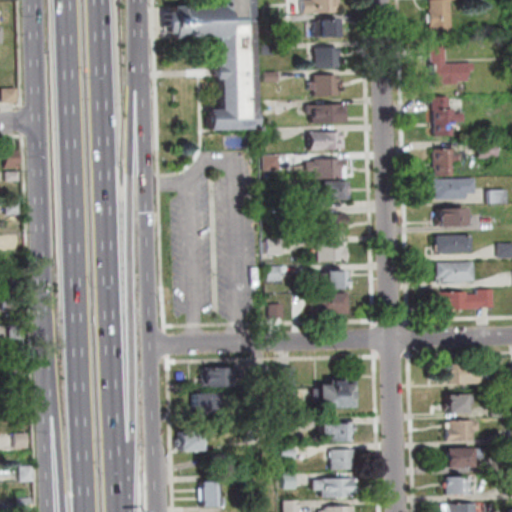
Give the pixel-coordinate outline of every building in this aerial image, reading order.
[(256,129),(251,0),(214,0),(215,3),(169,5),(170,11),(164,11),(164,31),(170,31),(171,37),(216,35),(217,42),(213,43),(214,78),(218,78),(219,107),(206,108),(207,131),(256,129)] [(335,0),(336,12),(299,14),(299,0),(335,0)] [(429,34),(428,0),(449,0),(450,34),(429,34)] [(259,17),(273,17),(273,33),(259,33),(259,17)] [(305,18),(335,17),(336,35),(306,37),(305,18)] [(259,42),(273,42),(273,54),(259,54),(259,42)] [(471,62),(471,71),(465,71),(466,81),(455,81),(455,84),(440,84),(440,87),(431,87),(431,71),(428,71),(428,45),(443,44),(443,62),(471,62)] [(313,50),(337,49),(338,67),(314,68),(313,50)] [(263,72),(277,72),(276,82),(262,82),(263,72)] [(312,75),(335,75),(336,96),(313,97),(312,75)] [(0,87),(0,102),(15,102),(15,87),(0,87)] [(447,109),(432,110),(430,110),(430,96),(447,96),(447,109)] [(261,102),(275,102),(275,113),(262,114),(261,102)] [(344,102),(344,121),(312,121),(312,102),(344,102)] [(452,109),(452,113),(462,113),(462,123),(450,123),(450,135),(432,136),(432,110),(447,109),(452,109)] [(264,126),(278,126),(279,140),(265,140),(264,126)] [(307,132),(339,131),(339,150),(308,151),(307,132)] [(477,159),(477,141),(496,140),(496,158),(477,159)] [(452,149),(452,154),(459,153),(459,162),(450,163),(450,175),(432,176),(431,149),(452,149)] [(4,168),(3,152),(17,151),(18,168),(4,168)] [(262,155),(278,155),(279,170),(262,171),(262,155)] [(309,159),(340,158),(341,177),(310,178),(309,159)] [(4,172),(18,171),(18,181),(5,181),(4,172)] [(473,191),(473,193),(465,193),(465,199),(434,200),(433,192),(431,192),(431,179),(473,178),(473,191)] [(320,181),(345,181),(346,200),(321,200),(320,181)] [(505,204),(485,204),(485,190),(504,189),(505,204)] [(264,194),(278,194),(278,209),(265,209),(264,194)] [(18,202),(18,214),(5,215),(5,202),(18,202)] [(464,225),(434,225),(434,221),(436,221),(436,208),(464,207),(464,225)] [(319,214),(342,213),(343,233),(320,234),(319,214)] [(6,249),(6,235),(20,234),(20,248),(6,249)] [(469,252),(435,253),(435,235),(469,234),(469,252)] [(266,240),(281,240),(281,255),(266,255),(266,240)] [(511,258),(497,258),(496,243),(511,243),(511,258)] [(316,244),(344,245),(344,263),(316,262),(316,244)] [(435,262),(472,261),(473,281),(440,281),(440,277),(435,277),(435,262)] [(266,267),(280,267),(280,281),(266,281),(266,267)] [(326,272),(345,271),(346,288),(327,288),(326,272)] [(7,294),(7,280),(21,279),(21,294),(7,294)] [(477,307),(477,309),(476,309),(475,294),(475,289),(491,289),(492,307),(477,307)] [(317,293),(349,292),(349,313),(317,314),(317,304),(309,304),(309,295),(317,295),(317,293)] [(465,294),(475,294),(476,309),(437,310),(436,292),(465,292),(465,294)] [(1,295),(18,295),(19,311),(2,311),(1,295)] [(269,305),(283,304),(284,317),(269,317),(269,305)] [(23,325),(23,339),(9,339),(9,326),(23,325)] [(11,372),(11,357),(24,357),(25,372),(11,372)] [(253,363),(271,362),(272,384),(253,384),(253,363)] [(475,380),(475,382),(438,383),(437,363),(474,362),(485,362),(485,373),(483,373),(483,380),(475,380)] [(232,386),(200,387),(200,378),(201,378),(201,370),(203,370),(203,368),(232,367),(232,386)] [(294,367),(295,396),(277,396),(277,367),(294,367)] [(318,388),(318,384),(327,384),(327,379),(341,379),(341,384),(352,383),(353,407),(318,407),(318,401),(312,401),(312,388),(318,388)] [(192,393),(224,392),(224,414),(193,415),(192,393)] [(445,394),(471,393),(471,403),(465,403),(465,412),(445,412),(445,394)] [(506,416),(491,416),(491,402),(506,402),(506,416)] [(292,432),(279,433),(278,419),(292,419),(292,432)] [(447,420),(472,420),(472,421),(478,421),(478,430),(472,430),(472,440),(444,440),(444,422),(447,422),(447,420)] [(349,423),(349,424),(355,424),(355,432),(349,432),(349,441),(328,442),(328,434),(319,434),(319,423),(349,423)] [(179,439),(178,431),(201,430),(201,441),(205,441),(205,450),(179,450),(179,446),(176,446),(175,439),(179,439)] [(14,433),(26,433),(26,447),(14,448),(14,433)] [(294,460),(279,460),(279,446),(294,445),(294,460)] [(471,466),(444,467),(443,447),(471,447),(471,448),(482,447),(482,457),(471,457),(471,466)] [(331,470),(330,450),(353,449),(354,469),(331,470)] [(32,466),(32,481),(19,481),(18,466),(32,466)] [(296,489),(282,490),(282,474),(295,473),(296,489)] [(469,493),(445,494),(444,477),(469,476),(469,493)] [(320,478),(353,478),(353,481),(351,481),(351,497),(320,497),(320,490),(312,490),(311,480),(320,480),(320,478)] [(218,481),(218,507),(201,507),(201,501),(198,501),(198,488),(200,488),(200,481),(218,481)] [(29,496),(29,510),(16,510),(16,497),(29,496)] [(299,511),(282,511),(282,501),(299,500),(299,511)] [(439,511),(439,503),(483,502),(483,511),(439,511)]
